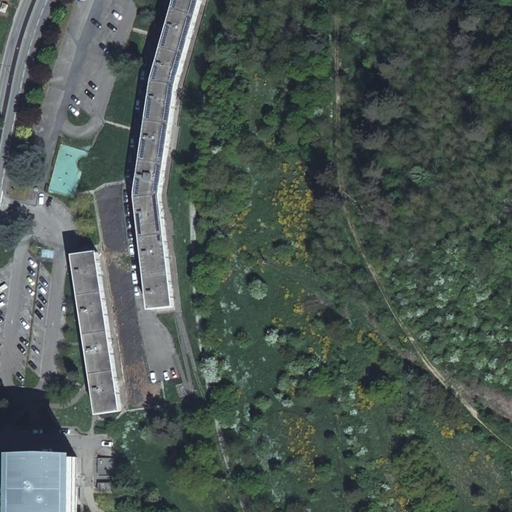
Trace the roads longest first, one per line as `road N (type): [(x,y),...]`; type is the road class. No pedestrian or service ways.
road 1 (track): [(249,511),(207,379),(193,195),(208,86),(234,0)]
road 2 (residential): [(172,0),(133,188),(148,319),(166,372)]
road 3 (unknown): [(95,0),(46,143),(39,214)]
road 4 (secondary): [(0,142),(18,47),(37,0)]
